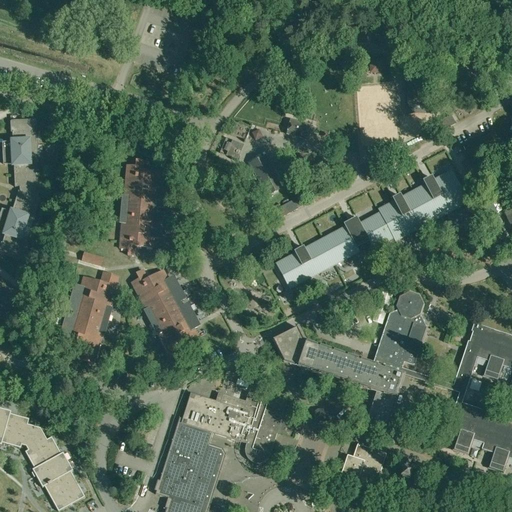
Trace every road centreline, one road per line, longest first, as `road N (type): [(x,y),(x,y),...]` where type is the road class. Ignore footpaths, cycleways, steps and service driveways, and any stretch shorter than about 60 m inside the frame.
road 1 (residential): [(202,270),(511,105)]
road 2 (residential): [(216,124),(285,64),(349,48),(511,85)]
road 3 (residential): [(247,348),(388,277),(465,280),(496,270),(511,280)]
road 4 (residential): [(216,124),(0,63)]
road 5 (residential): [(202,270),(190,206),(202,148),(216,124)]
road 6 (unknown): [(496,270),(486,225),(444,141)]
road 7 (residential): [(180,382),(139,511)]
road 8 (unknown): [(358,186),(341,152),(256,140)]
